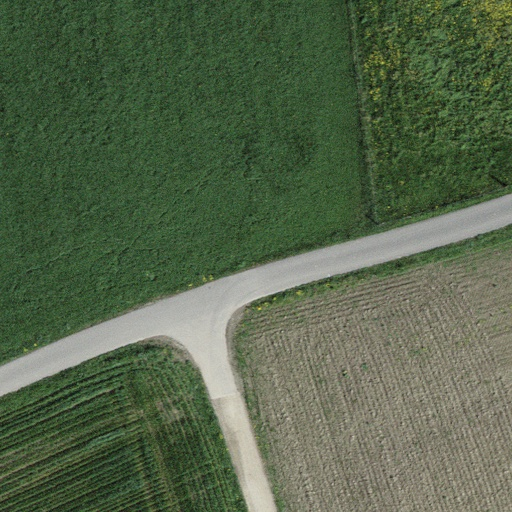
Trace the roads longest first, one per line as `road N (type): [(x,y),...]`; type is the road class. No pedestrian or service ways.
road 1 (residential): [(511,203),(87,345),(0,384)]
road 2 (track): [(195,308),(256,511)]
